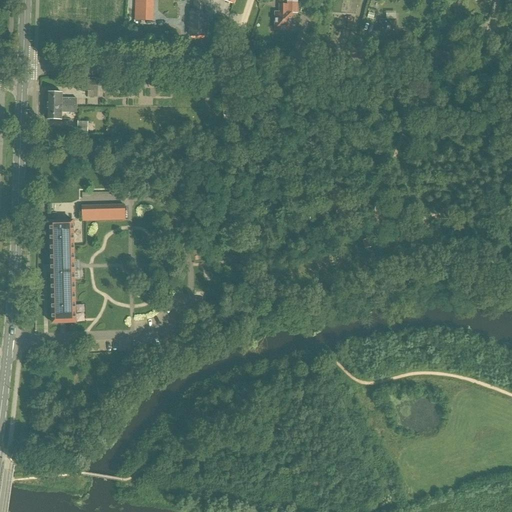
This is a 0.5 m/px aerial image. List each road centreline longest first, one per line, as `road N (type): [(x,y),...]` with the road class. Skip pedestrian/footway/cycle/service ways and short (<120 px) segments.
road 1 (unclassified): [(21,65),(392,67),(432,62),(511,27)]
road 2 (track): [(419,64),(363,232),(404,227),(434,266),(511,289)]
road 3 (secondary): [(0,407),(20,86)]
